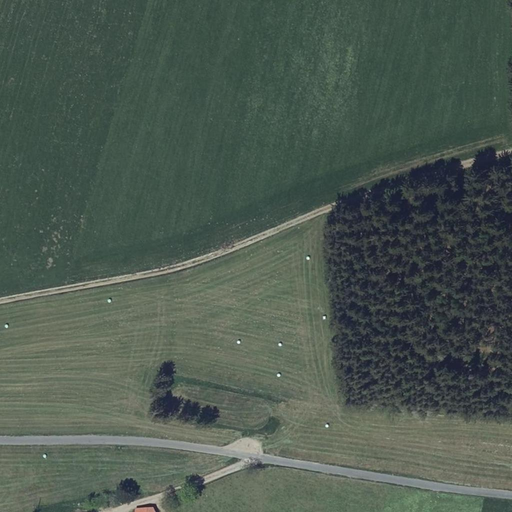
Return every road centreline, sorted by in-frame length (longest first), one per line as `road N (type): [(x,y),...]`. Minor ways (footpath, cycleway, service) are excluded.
road 1 (track): [(511,153),(292,224),(176,281),(0,309)]
road 2 (unclassified): [(0,425),(54,426),(511,494)]
